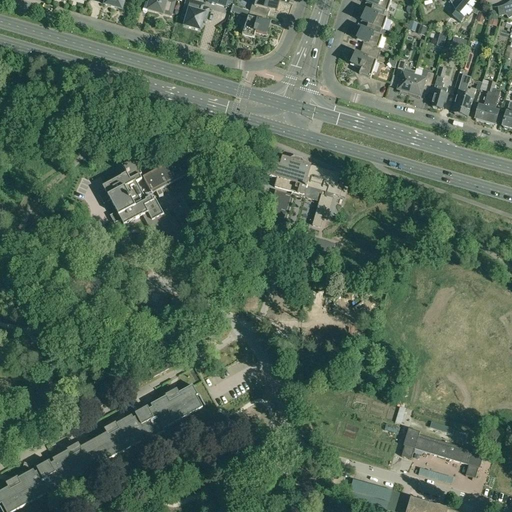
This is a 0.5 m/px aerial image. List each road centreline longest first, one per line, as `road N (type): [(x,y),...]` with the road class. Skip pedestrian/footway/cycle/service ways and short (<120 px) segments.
road 1 (residential): [(303,0),(282,49),(256,68),(33,8)]
road 2 (primary): [(291,105),(0,20)]
road 3 (primary): [(0,41),(284,130)]
road 4 (residential): [(511,143),(334,91),(325,62),(347,0)]
road 5 (residential): [(0,234),(197,297),(238,326)]
road 6 (primary): [(284,130),(511,195)]
road 7 (residential): [(510,511),(287,448)]
road 8 (primary): [(511,168),(291,105)]
road 9 (residential): [(238,326),(196,360),(46,444)]
road 10 (residential): [(31,414),(46,359),(0,259)]
road 11 (residential): [(242,330),(280,399),(287,448)]
